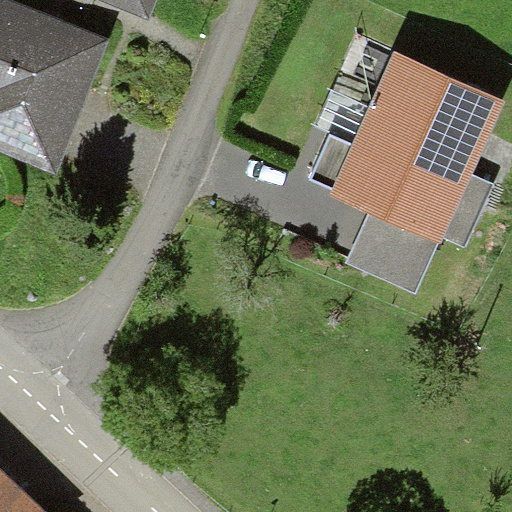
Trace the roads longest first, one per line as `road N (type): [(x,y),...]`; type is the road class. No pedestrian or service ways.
road 1 (unclassified): [(36,402),(138,240),(244,0)]
road 2 (tertiary): [(152,511),(36,402)]
